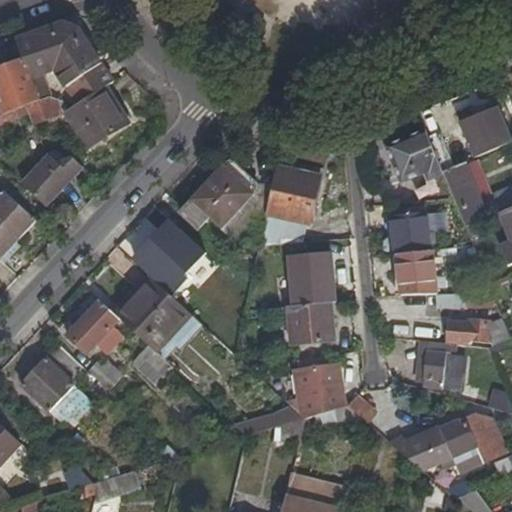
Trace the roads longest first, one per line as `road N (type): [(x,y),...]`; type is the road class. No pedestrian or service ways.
road 1 (residential): [(210,100),(267,115),(352,111),(511,48)]
road 2 (residential): [(0,331),(210,100)]
road 3 (residential): [(111,0),(154,61),(210,100)]
